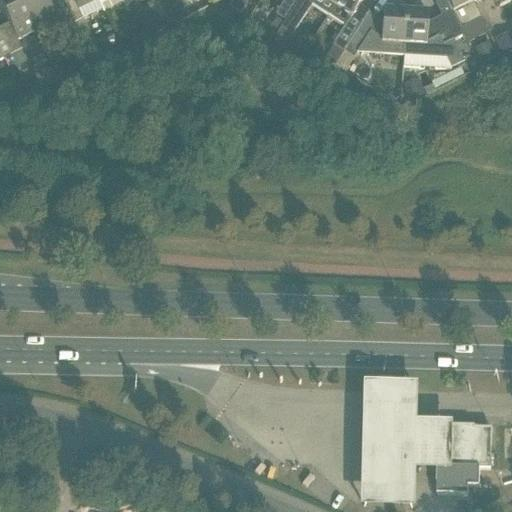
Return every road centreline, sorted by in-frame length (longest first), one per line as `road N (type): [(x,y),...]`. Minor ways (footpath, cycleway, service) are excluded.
road 1 (primary): [(511,320),(0,301)]
road 2 (primary): [(0,351),(511,366)]
road 3 (unclassified): [(283,511),(75,422),(0,407)]
